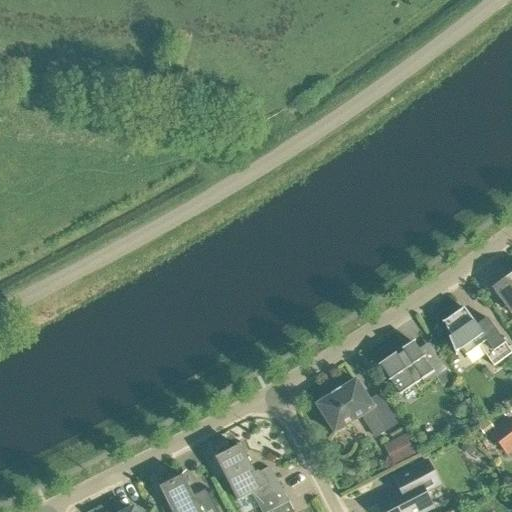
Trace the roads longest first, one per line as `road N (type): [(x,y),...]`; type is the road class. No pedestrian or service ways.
road 1 (unclassified): [(0,310),(322,134),(494,0)]
road 2 (residential): [(277,394),(511,239)]
road 3 (residential): [(53,511),(277,394)]
road 4 (residential): [(337,511),(277,394)]
